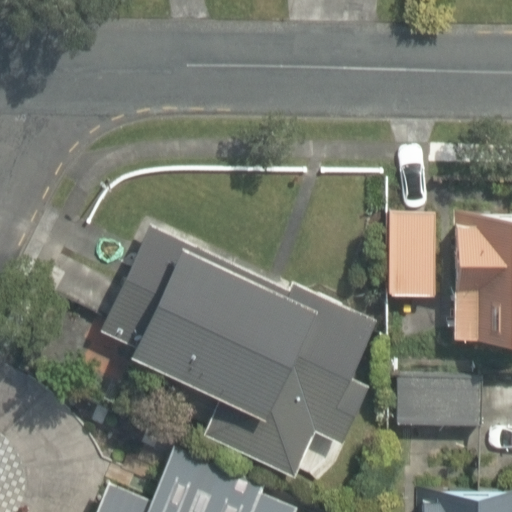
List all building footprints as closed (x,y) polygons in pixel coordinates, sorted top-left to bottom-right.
[(434,295),(433,341),(511,342),(511,201),(373,198),(371,294),(434,295)] [(355,384),(332,375),(360,308),(284,276),(276,294),(131,234),(84,346),(207,397),(189,441),(287,482),(305,438),(328,448),(355,384)] [(474,421),(475,356),(392,354),(391,419),(474,421)] [(229,511),(224,510),(223,511),(170,511),(102,483),(89,511),(28,511),(2,500),(0,504),(0,511),(229,511)] [(511,511),(511,491),(389,487),(388,511),(511,511)]
